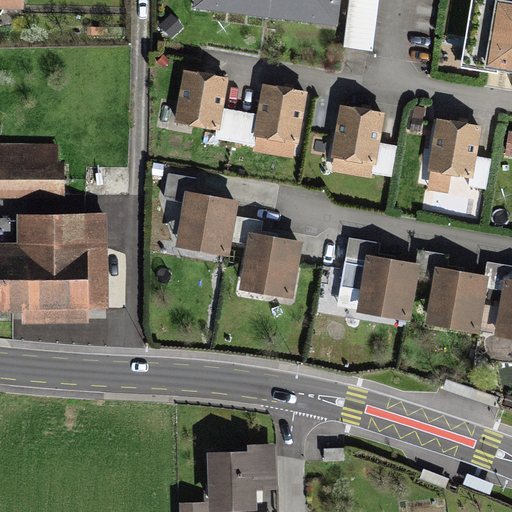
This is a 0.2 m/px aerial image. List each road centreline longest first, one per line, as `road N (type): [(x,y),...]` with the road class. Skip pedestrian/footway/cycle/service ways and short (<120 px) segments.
road 1 (secondary): [(292,390),(0,364)]
road 2 (secondary): [(511,459),(292,390)]
road 3 (residential): [(295,213),(511,255)]
road 4 (residential): [(388,81),(511,107)]
road 5 (residential): [(292,511),(292,390)]
